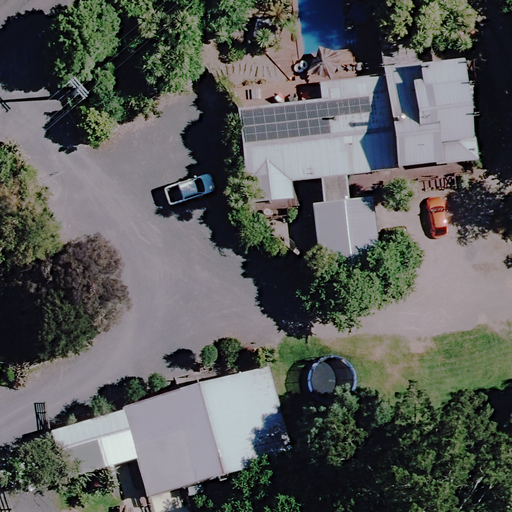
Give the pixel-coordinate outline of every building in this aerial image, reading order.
[(379,79),(381,98),(389,177),(467,168),(456,70),(379,79)] [(350,101),(234,112),(243,212),(291,207),(289,186),(389,177),(381,98),(350,101)] [(370,205),(311,213),(320,281),(379,274),(370,205)] [(144,505),(290,465),(266,377),(120,417),(134,468),(144,505)] [(134,468),(120,417),(51,436),(65,486),(134,468)]
